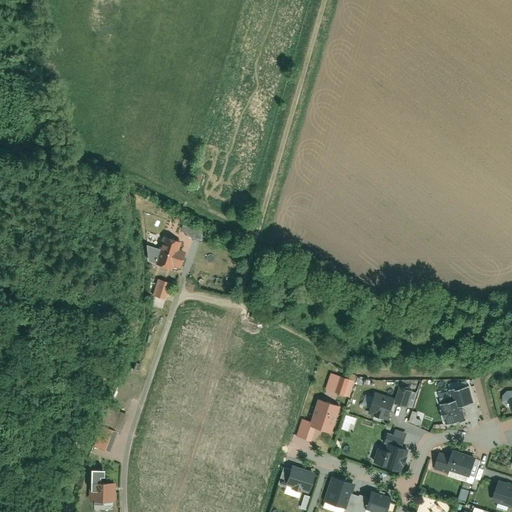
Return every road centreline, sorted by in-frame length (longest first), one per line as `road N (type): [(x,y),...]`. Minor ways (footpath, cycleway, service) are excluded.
road 1 (track): [(322,0),(253,235),(240,307)]
road 2 (residential): [(123,511),(131,436),(176,300),(186,293),(256,311)]
road 3 (track): [(256,311),(370,367),(434,376),(511,363)]
